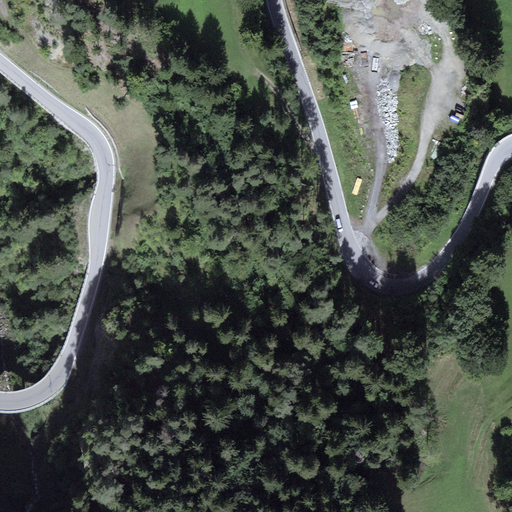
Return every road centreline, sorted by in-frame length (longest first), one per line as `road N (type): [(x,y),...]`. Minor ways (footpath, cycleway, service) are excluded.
road 1 (tertiary): [(511,146),(492,163),(470,217),(431,271),(407,282),(372,276),(343,229),(274,0)]
road 2 (tertiary): [(0,61),(89,131),(106,159),(94,272),(64,364),(43,390),(0,401)]
